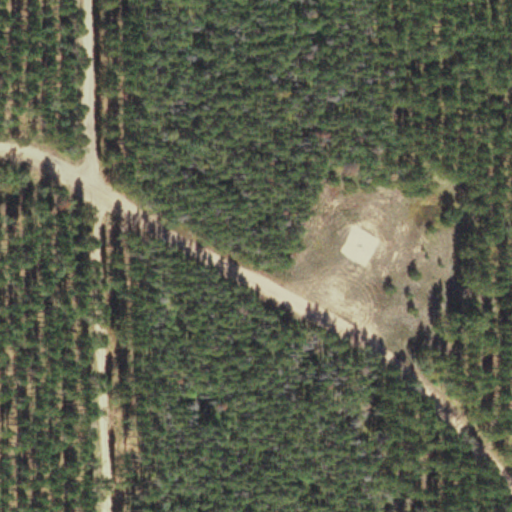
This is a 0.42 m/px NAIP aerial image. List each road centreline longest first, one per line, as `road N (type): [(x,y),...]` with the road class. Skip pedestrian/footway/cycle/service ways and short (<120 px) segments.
road 1 (residential): [(0,142),(15,142),(360,334),(424,380),(511,492)]
road 2 (residential): [(100,511),(95,266),(82,179)]
road 3 (track): [(77,0),(82,179)]
